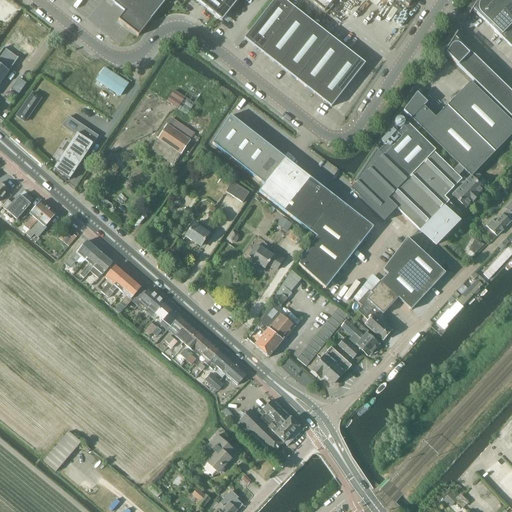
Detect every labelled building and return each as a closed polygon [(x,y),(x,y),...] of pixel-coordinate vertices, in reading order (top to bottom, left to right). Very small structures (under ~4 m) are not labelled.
[(150,20),(166,0),(109,0),(124,12),(118,20),(138,36),(151,20),(150,20)] [(195,0),(199,3),(198,4),(205,9),(205,8),(222,21),(233,7),(225,0),(195,0)] [(274,0),(244,39),(261,53),(295,9),(283,0),(274,0)] [(312,0),(312,1),(324,11),(333,0),(312,0)] [(511,0),(477,0),(472,10),(511,49),(511,0)] [(261,53),(279,66),(313,23),(295,9),(261,53)] [(313,23),(279,66),(296,80),(330,37),(313,23)] [(18,29),(4,49),(19,59),(30,67),(44,48),(18,29)] [(458,66),(470,53),(452,36),(444,49),(446,51),(445,52),(444,52),(444,53),(458,66)] [(330,37),(296,80),(314,94),(348,51),(330,37)] [(0,85),(9,72),(19,59),(4,49),(0,54),(0,85)] [(348,51),(314,94),(331,107),(365,64),(348,51)] [(458,66),(468,76),(481,63),(470,53),(458,66)] [(468,76),(479,87),(492,74),(481,63),(468,76)] [(119,98),(128,84),(104,68),(95,82),(119,98)] [(492,74),(479,87),(490,97),(502,84),(492,74)] [(417,94),(404,112),(412,119),(407,124),(417,134),(421,129),(458,165),(455,168),(452,171),(458,176),(461,173),(464,171),(471,178),(483,165),(500,147),(511,135),(511,122),(470,82),(451,102),(435,118),(423,107),(427,103),(417,94)] [(501,108),(511,95),(511,93),(502,84),(490,97),(501,108)] [(41,98),(32,91),(15,115),(25,121),(41,98)] [(511,95),(501,108),(511,118),(511,117),(511,95)] [(199,133),(205,123),(194,115),(187,125),(199,133)] [(212,144),(224,153),(244,127),(230,116),(212,144)] [(168,125),(160,137),(151,150),(173,165),(180,155),(195,134),(172,119),(168,125)] [(407,124),(379,152),(384,156),(407,180),(388,199),(397,208),(419,230),(426,236),(435,245),(458,222),(448,213),(453,207),(448,202),(442,196),(444,193),(448,196),(463,181),(458,176),(452,171),(434,153),(435,151),(417,134),(407,124)] [(224,153),(237,164),(258,137),(244,127),(224,153)] [(69,181),(93,144),(77,134),(53,170),(69,181)] [(237,164),(251,175),(272,148),(258,137),(237,164)] [(251,175),(264,185),(285,159),(272,148),(251,175)] [(357,183),(350,189),(384,222),(397,208),(388,199),(407,180),(384,156),(379,152),(378,153),(376,151),(356,182),(357,183)] [(264,185),(259,192),(296,221),(309,205),(297,195),(310,178),(285,159),(264,185)] [(297,195),(309,205),(322,188),(310,178),(297,195)] [(479,197),(485,190),(472,178),(469,182),(465,178),(463,181),(448,196),(451,200),(454,197),(467,209),(473,203),(474,203),(479,198),(479,197)] [(0,200),(9,191),(0,183),(0,200)] [(242,204),(249,194),(232,183),(226,193),(242,204)] [(309,231),(322,215),(335,198),(322,188),(309,205),(296,221),(309,231)] [(6,211),(17,220),(30,205),(20,196),(12,204),(8,200),(2,207),(6,211)] [(322,215),(334,225),(348,208),(335,198),(322,215)] [(24,227),(21,230),(25,234),(48,208),(47,207),(47,206),(42,201),(41,202),(29,215),(32,217),(24,226),(23,227),(24,227)] [(511,202),(505,209),(506,211),(503,215),(502,215),(495,223),(492,220),(486,226),(489,229),(488,229),(496,237),(511,220),(511,202)] [(48,208),(25,234),(31,239),(34,235),(38,238),(47,228),(45,227),(56,215),(48,208)] [(348,208),(334,225),(347,235),(360,218),(348,208)] [(298,265),(325,289),(360,245),(347,235),(334,225),(322,215),(309,231),(316,237),(298,265)] [(281,217),(276,225),(287,232),(292,224),(281,217)] [(347,235),(360,245),(373,228),(360,218),(347,235)] [(201,248),(210,234),(194,224),(185,237),(201,248)] [(65,233),(59,239),(68,247),(76,238),(74,236),(71,238),(65,233)] [(387,274),(371,291),(389,307),(397,298),(411,311),(445,274),(407,238),(392,258),(390,261),(390,262),(383,270),(387,274)] [(509,242),(505,239),(498,247),(501,251),(509,242)] [(475,240),(469,251),(475,254),(484,245),(475,240)] [(511,240),(479,279),(489,288),(511,261),(511,240)] [(69,269),(75,262),(76,263),(81,258),(85,261),(95,249),(87,241),(71,259),(70,258),(64,264),(69,269)] [(276,271),(284,259),(274,253),(272,255),(261,248),(252,261),(264,269),(267,265),(276,271)] [(95,249),(85,261),(89,265),(80,275),(84,279),(89,274),(90,272),(104,256),(95,249)] [(98,279),(101,276),(112,263),(104,256),(90,272),(98,279)] [(101,292),(104,295),(105,296),(110,290),(124,273),(115,266),(105,279),(109,282),(101,292)] [(110,290),(105,295),(109,298),(113,293),(117,289),(121,293),(132,281),(124,273),(110,290)] [(94,278),(89,274),(84,279),(89,284),(94,278)] [(455,303),(466,312),(489,288),(479,279),(455,303)] [(134,296),(141,288),(132,281),(121,293),(126,297),(119,304),(125,309),(132,300),(131,300),(134,296)] [(134,296),(137,298),(139,300),(139,301),(145,306),(144,308),(145,310),(144,311),(152,318),(165,303),(149,289),(146,292),(141,288),(134,296)] [(383,341),(392,331),(385,325),(388,322),(381,316),(389,307),(371,291),(370,293),(368,291),(358,303),(362,307),(358,312),(365,318),(364,319),(367,321),(364,325),(383,341)] [(274,297),(256,324),(262,329),(264,326),(268,329),(275,335),(261,352),(268,358),(268,359),(283,341),(283,342),(295,327),(280,315),(281,304),(274,297)] [(165,303),(152,318),(155,321),(158,318),(162,321),(173,309),(165,303)] [(466,312),(455,303),(427,331),(437,341),(466,312)] [(338,308),(334,313),(344,320),(347,316),(338,308)] [(162,321),(159,325),(167,332),(168,331),(180,316),(173,309),(162,321)] [(331,317),(340,325),(344,320),(334,313),(331,317)] [(180,316),(168,331),(175,337),(188,323),(180,316)] [(328,321),(327,322),(336,330),(337,329),(340,325),(331,317),(328,321)] [(346,321),(343,324),(374,351),(379,345),(366,333),(364,336),(348,322),(346,321)] [(324,325),(323,327),(332,334),(334,333),(336,330),(327,322),(324,325)] [(188,323),(175,337),(185,345),(197,331),(188,323)] [(149,336),(152,333),(156,328),(152,324),(145,332),(149,336)] [(343,324),(341,328),(349,335),(351,337),(349,340),(355,346),(368,357),(374,351),(343,324)] [(321,330),(319,331),(329,339),(330,337),(332,334),(323,327),(321,330)] [(152,333),(152,334),(156,337),(160,331),(156,328),(152,333)] [(253,346),(261,353),(261,352),(275,335),(268,329),(253,346)] [(185,345),(193,352),(205,338),(197,331),(185,345)] [(317,334),(315,336),(325,344),(327,341),(329,339),(319,331),(317,334)] [(165,342),(169,345),(173,340),(170,336),(165,342)] [(314,338),(312,341),(321,348),(323,346),(325,344),(315,336),(314,338)] [(198,352),(202,356),(213,344),(205,338),(193,352),(196,355),(198,352)] [(345,353),(351,346),(344,339),(338,346),(345,353)] [(173,340),(169,345),(167,347),(171,350),(177,343),(173,340)] [(311,342),(308,345),(317,353),(320,350),(321,348),(312,341),(311,342)] [(213,344),(202,356),(207,359),(204,363),(206,365),(220,350),(213,344)] [(307,346),(304,350),(313,358),(316,354),(317,353),(308,345),(307,346)] [(350,367),(327,345),(317,356),(321,360),(311,371),(320,379),(322,377),(332,387),(350,367)] [(351,346),(345,353),(353,360),(359,353),(351,346)] [(185,361),(190,355),(184,350),(180,355),(185,360),(185,361)] [(206,365),(207,366),(215,372),(218,369),(225,375),(235,363),(220,350),(206,365)] [(304,351),(300,355),(310,362),(313,358),(304,350),(304,351)] [(190,355),(185,361),(191,366),(196,360),(190,355)] [(300,355),(297,359),(306,367),(310,362),(300,355)] [(247,374),(235,363),(225,375),(237,386),(247,374)] [(204,381),(213,388),(219,381),(210,374),(204,381)] [(213,388),(217,392),(223,385),(219,381),(213,388)] [(272,432),(283,443),(283,444),(286,447),(302,431),(299,427),(290,418),(272,400),(262,410),(265,414),(263,417),(255,409),(252,412),(272,432)] [(242,432),(247,427),(273,453),(283,444),(283,443),(272,432),(252,412),(250,410),(236,425),(242,432)] [(56,472),(81,443),(68,432),(43,461),(56,472)] [(214,453),(206,462),(218,474),(231,459),(228,456),(233,450),(217,435),(206,446),(214,453)] [(486,472),(511,500),(511,468),(502,457),(486,472)] [(147,490),(157,498),(162,492),(153,484),(147,490)] [(203,491),(211,497),(216,491),(209,484),(203,491)] [(196,505),(201,509),(210,500),(205,495),(204,496),(198,489),(192,495),(199,502),(196,505)] [(231,491),(226,496),(218,505),(223,509),(221,511),(220,511),(236,511),(242,506),(234,498),(236,496),(231,491)] [(469,503),(461,494),(455,499),(464,508),(469,503)]
